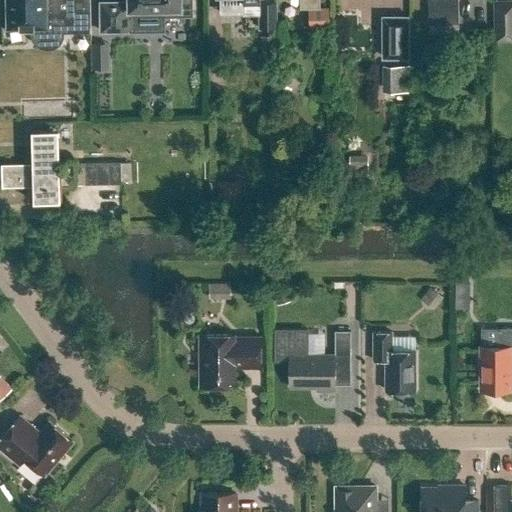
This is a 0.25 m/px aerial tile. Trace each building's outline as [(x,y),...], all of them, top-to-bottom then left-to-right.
[(32,28),(32,33),(32,35),(33,37),(33,38),(34,40),(35,41),(36,43),(37,44),(38,45),(39,46),(42,48),(44,48),(45,49),(49,49),(50,49),(52,49),(54,49),(55,48),(57,48),(58,47),(60,46),(61,45),(62,43),(63,42),(64,41),(65,39),(65,38),(66,36),(66,34),(66,33),(91,32),(90,0),(6,0),(7,28),(32,28)] [(127,0),(99,1),(100,31),(127,31),(127,14),(192,14),(191,0),(127,0)] [(259,0),(243,0),(244,15),(258,15),(259,29),(276,29),(275,3),(260,3),(259,0)] [(319,0),(300,0),(300,9),(320,9),(319,0)] [(458,0),(429,0),(429,23),(459,22),(458,0)] [(494,43),(511,43),(511,2),(494,3),(494,43)] [(309,10),(309,29),(329,29),(328,7),(320,8),(320,10),(309,10)] [(410,15),(382,15),(382,58),(410,58),(410,15)] [(260,36),(261,56),(274,56),(274,36),(260,36)] [(98,42),(98,67),(109,67),(109,42),(98,42)] [(383,66),(383,92),(410,92),(410,65),(383,66)] [(73,162),(62,163),(61,132),(33,132),(33,163),(1,164),(2,187),(34,187),(34,201),(50,201),(64,200),(64,186),(74,186),(74,184),(122,183),(122,182),(131,181),(130,163),(73,164),(73,162)] [(349,160),(349,176),(368,176),(368,161),(349,160)] [(217,182),(217,205),(241,204),(241,181),(217,182)] [(288,287),(273,292),(278,305),(292,300),(288,287)] [(434,289),(425,302),(435,309),(444,297),(434,289)] [(469,308),(469,296),(457,296),(457,308),(469,308)] [(275,360),(290,360),(289,387),(316,387),(316,390),(335,390),(335,366),(351,366),(351,331),(335,331),(335,355),(308,355),(308,328),(275,328),(275,360)] [(480,346),(480,390),(510,390),(510,363),(511,363),(511,360),(511,328),(501,328),(501,346),(480,346)] [(416,390),(416,350),(392,350),(392,332),(374,332),(374,360),(386,360),(386,390),(416,390)] [(235,334),(199,334),(199,386),(228,386),(228,381),(235,381),(235,367),(261,367),(261,336),(235,336),(235,334)] [(5,380),(0,384),(0,401),(13,388),(5,380)] [(20,415),(0,439),(0,447),(17,462),(22,455),(45,475),(73,441),(49,421),(40,431),(20,415)] [(494,511),(511,511),(511,499),(511,500),(511,485),(494,484),(494,511)] [(421,511),(478,511),(478,500),(466,500),(466,486),(448,485),(448,489),(422,489),(421,511)] [(336,486),(336,511),(376,511),(376,486),(336,486)] [(202,511),(235,511),(236,493),(202,493),(202,511)]
